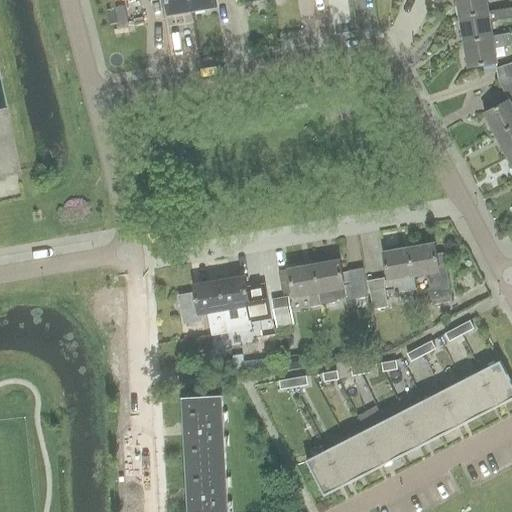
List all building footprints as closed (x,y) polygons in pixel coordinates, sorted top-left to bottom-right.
[(191,0),(166,0),(169,15),(193,11),(191,0)] [(191,0),(193,11),(218,7),(216,0),(191,0)] [(488,11),(485,0),(457,0),(461,17),(488,12),(488,11)] [(492,37),(492,36),(489,22),(511,18),(511,7),(488,11),(488,12),(461,17),(465,42),(492,37)] [(119,25),(116,11),(109,13),(112,26),(119,25)] [(496,63),(494,48),(511,45),(510,33),(492,36),(492,37),(465,42),(469,68),(496,63)] [(499,82),(500,83),(511,78),(511,63),(497,69),(499,82)] [(511,78),(500,83),(509,101),(485,114),(496,135),(511,127),(511,78)] [(0,175),(19,172),(5,106),(0,106),(0,175)] [(511,127),(496,135),(507,157),(511,154),(511,127)] [(450,291),(447,266),(445,253),(437,254),(435,243),(410,248),(414,276),(429,273),(432,293),(450,291)] [(414,276),(410,248),(384,252),(389,280),(403,278),(405,291),(417,289),(414,276)] [(350,272),(343,273),(340,260),(315,264),(320,292),(322,305),(338,302),(337,300),(346,299),(346,300),(368,297),(364,269),(350,271),(350,272)] [(320,292),(315,264),(289,269),(289,270),(280,271),(283,290),(293,294),(294,297),(310,294),(312,307),(322,305),(320,292)] [(245,277),(220,281),(225,309),(230,333),(253,329),(251,320),(272,316),(266,286),(248,289),(245,277)] [(386,289),(385,278),(367,281),(371,292),(374,310),(389,307),(386,289)] [(225,309),(220,281),(194,286),(196,293),(180,296),(186,327),(187,327),(186,323),(201,320),(200,313),(210,312),(214,336),(230,333),(225,309)] [(295,325),(290,296),(272,299),(277,328),(295,325)] [(470,321),(458,327),(462,335),(475,329),(470,321)] [(462,335),(458,327),(446,334),(450,342),(462,335)] [(432,341),(420,347),(424,355),(436,349),(432,341)] [(424,355),(420,347),(408,354),(412,362),(424,355)] [(368,359),(360,361),(363,375),(371,373),(368,359)] [(363,375),(360,361),(351,363),(354,377),(363,375)] [(382,363),(384,372),(398,369),(397,361),(382,363)] [(511,399),(511,382),(501,361),(482,371),(500,406),(511,399)] [(210,376),(233,374),(231,362),(207,365),(210,376)] [(323,372),(325,381),(339,378),(338,370),(323,372)] [(500,406),(482,371),(462,381),(480,416),(500,406)] [(307,376),(293,378),(295,387),(309,384),(307,376)] [(295,387),(293,378),(280,381),(281,390),(295,387)] [(480,416),(462,381),(443,391),(460,426),(480,416)] [(460,426),(443,391),(423,401),(442,436),(460,426)] [(187,398),(191,464),(227,462),(223,396),(187,398)] [(442,436),(423,401),(404,411),(422,446),(442,436)] [(422,446),(404,411),(385,421),(403,456),(422,446)] [(403,456),(385,421),(365,431),(384,466),(403,456)] [(384,466),(365,431),(346,440),(364,476),(384,466)] [(364,476),(346,440),(327,450),(345,485),(364,476)] [(345,486),(326,450),(307,460),(325,496),(345,486)] [(229,511),(227,462),(191,464),(193,511),(229,511)]
